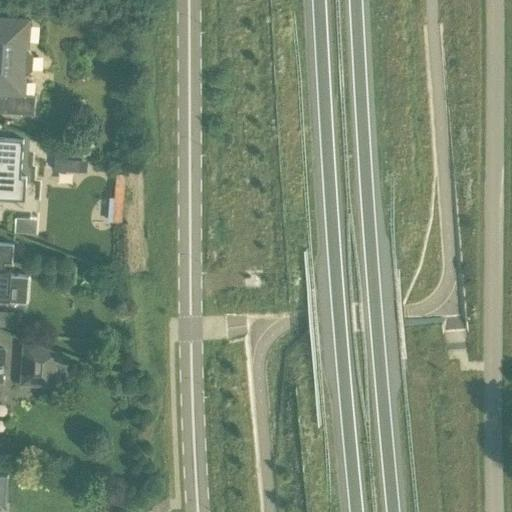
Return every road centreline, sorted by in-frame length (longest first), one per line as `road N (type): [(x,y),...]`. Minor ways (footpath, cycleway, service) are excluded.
road 1 (trunk): [(392,511),(356,0)]
road 2 (trunk): [(319,0),(353,511)]
road 3 (tertiary): [(196,511),(186,0)]
road 4 (unclassified): [(492,0),(500,511)]
